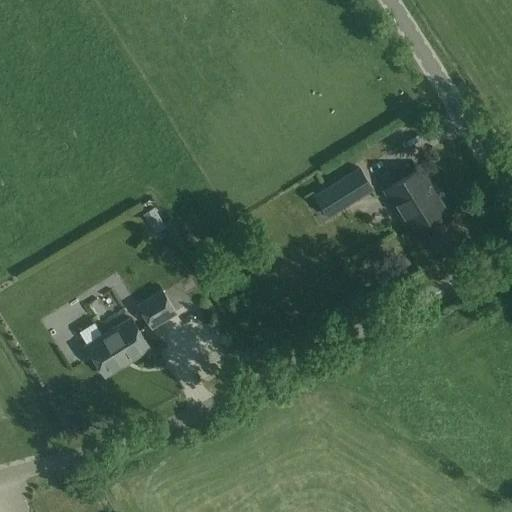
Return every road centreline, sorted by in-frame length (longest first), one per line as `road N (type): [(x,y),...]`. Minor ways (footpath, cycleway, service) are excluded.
road 1 (unclassified): [(0,478),(152,433),(511,253)]
road 2 (tertiary): [(389,0),(511,198)]
